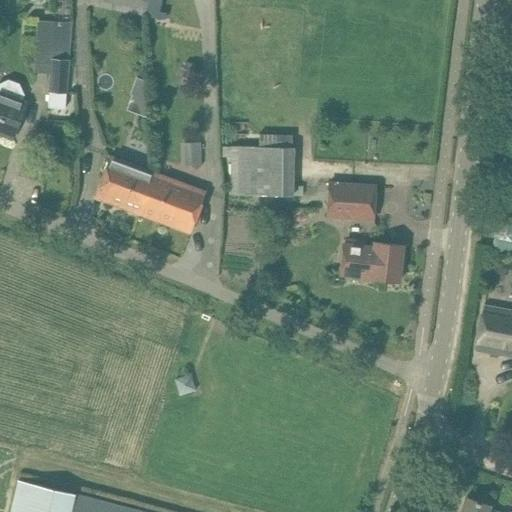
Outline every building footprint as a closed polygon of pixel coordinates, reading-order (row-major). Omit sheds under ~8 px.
[(102,0),(101,8),(166,20),(167,14),(160,12),(161,0),(102,0)] [(48,108),(65,109),(71,23),(37,20),(33,72),(50,73),(48,108)] [(186,62),(183,74),(194,76),(197,64),(186,62)] [(136,78),(130,95),(132,96),(146,100),(145,81),(136,78)] [(0,134),(13,139),(26,103),(22,102),(25,95),(19,83),(9,79),(0,83),(0,134)] [(259,133),(259,147),(222,147),(222,157),(232,157),(232,193),(291,194),(292,148),(292,134),(259,133)] [(187,141),(188,164),(202,164),(202,141),(187,141)] [(95,197),(140,213),(155,174),(110,157),(95,197)] [(155,174),(140,213),(191,232),(205,193),(155,174)] [(375,185),(329,183),(327,217),(373,220),(375,185)] [(492,248),(511,252),(511,204),(501,202),(492,248)] [(374,245),(344,242),(340,275),(370,278),(370,279),(399,282),(403,245),(374,242),(374,245)] [(476,350),(511,356),(511,311),(484,306),(476,350)] [(144,511),(76,494),(17,480),(9,511),(144,511)] [(460,511),(511,511),(509,511),(496,511),(489,509),(490,506),(466,497),(460,511)]
